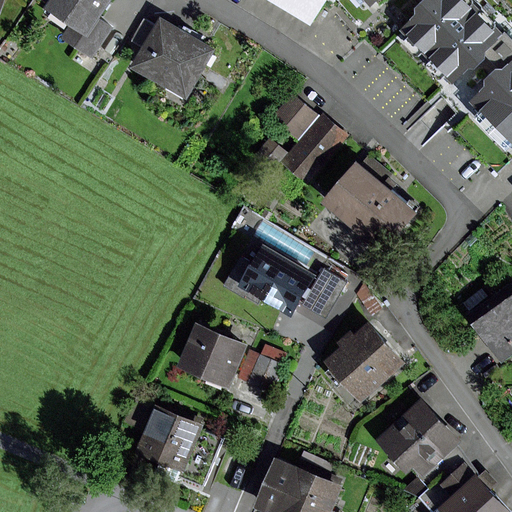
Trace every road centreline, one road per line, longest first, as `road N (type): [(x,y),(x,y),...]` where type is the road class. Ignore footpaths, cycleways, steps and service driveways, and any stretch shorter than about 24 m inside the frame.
road 1 (residential): [(511,464),(407,318),(412,279),(460,221),(455,202),(329,79),(201,0)]
road 2 (unclassified): [(171,511),(0,440)]
road 3 (residential): [(245,511),(313,349)]
